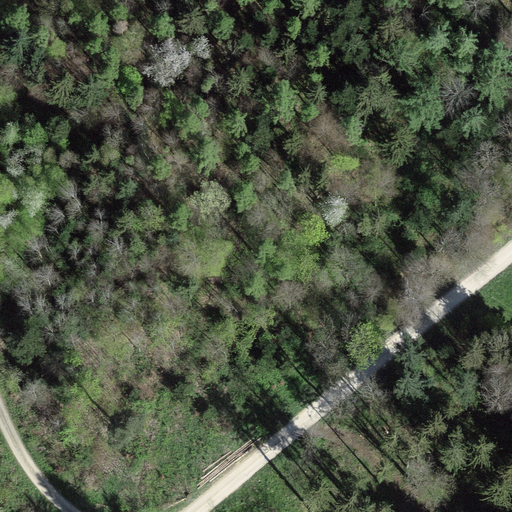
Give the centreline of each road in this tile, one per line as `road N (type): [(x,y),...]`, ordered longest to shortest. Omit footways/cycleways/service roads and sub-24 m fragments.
road 1 (track): [(511,247),(201,511)]
road 2 (track): [(0,409),(29,466),(70,511)]
